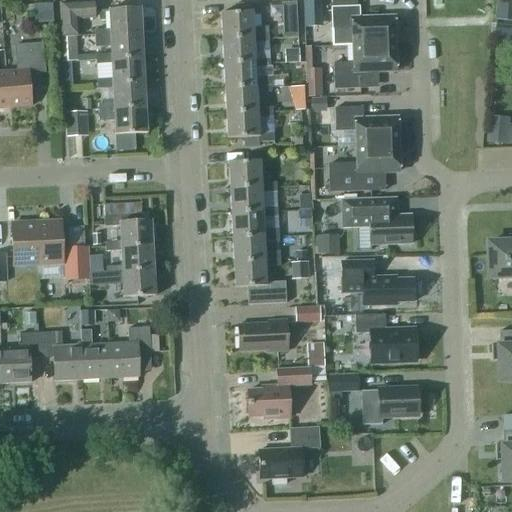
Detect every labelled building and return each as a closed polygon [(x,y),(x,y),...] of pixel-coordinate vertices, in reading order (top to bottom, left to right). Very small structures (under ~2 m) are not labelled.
[(511,0),(494,0),(493,20),(511,21),(511,0)] [(303,3),(303,15),(321,14),(320,2),(303,3)] [(93,19),(92,3),(58,5),(61,38),(77,37),(76,20),(93,19)] [(51,4),(32,4),(33,23),(52,22),(51,4)] [(279,4),(280,25),(296,25),(295,4),(279,4)] [(348,29),(348,46),(393,44),(392,17),(358,18),(357,6),(329,7),(330,30),(348,29)] [(94,31),(94,36),(141,34),(139,9),(107,11),(97,12),(98,22),(108,21),(109,30),(94,31)] [(219,43),(252,41),(252,43),(267,42),(266,27),(252,28),(251,12),(218,14),(219,43)] [(503,49),(504,43),(511,43),(511,31),(495,30),(493,48),(503,49)] [(95,55),(95,60),(142,57),(141,34),(94,36),(94,41),(109,40),(110,55),(95,55)] [(60,39),(61,62),(76,62),(75,38),(60,39)] [(219,43),(221,66),(253,65),(253,68),(268,67),(267,57),(253,58),(252,43),(252,41),(219,43)] [(15,72),(5,73),(8,109),(30,107),(27,75),(44,73),(41,44),(13,46),(15,72)] [(393,44),(348,46),(349,63),(331,63),(332,89),(360,88),(359,72),(394,71),(393,44)] [(303,48),(305,98),(321,97),(320,81),(310,81),(309,48),(303,48)] [(298,51),(283,52),(283,66),(299,66),(298,51)] [(96,81),(96,85),(143,83),(142,57),(95,60),(95,66),(99,65),(99,72),(111,71),(111,80),(96,81)] [(221,66),(222,91),(254,89),(255,92),(269,91),(269,78),(271,78),(270,67),(268,67),(253,68),(253,65),(221,66)] [(70,72),(58,73),(58,86),(71,85),(70,72)] [(97,105),(97,110),(144,108),(143,83),(96,85),(96,90),(111,89),(112,104),(97,105)] [(222,91),(223,117),(255,115),(256,117),(270,116),(270,107),(255,108),(255,92),(254,89),(222,91)] [(324,98),(309,99),(310,114),(325,113),(324,98)] [(354,131),(354,147),(396,145),(395,118),(361,119),(361,107),(333,108),(334,131),(354,131)] [(97,110),(97,115),(113,114),(114,135),(145,134),(144,108),(97,110)] [(64,113),(65,138),(86,137),(85,113),(64,113)] [(255,115),(223,117),(224,139),(244,138),(257,137),(257,141),(272,141),(271,133),(256,133),(256,117),(255,115)] [(511,127),(511,125),(486,123),(485,143),(511,145),(511,127)] [(257,137),(244,138),(244,147),(257,146),(257,141),(257,137)] [(396,145),(354,147),(355,163),(327,164),(328,192),(364,191),(363,173),(397,172),(396,145)] [(225,163),(227,190),(259,189),(259,192),(274,191),(273,182),(259,183),(258,161),(225,163)] [(227,190),(229,217),(260,215),(260,217),(276,216),(275,207),(260,208),(259,192),(259,189),(227,190)] [(309,194),(298,195),(299,209),(310,209),(309,194)] [(410,244),(409,216),(370,216),(370,200),(341,200),(341,227),(368,226),(368,245),(410,244)] [(138,204),(101,206),(102,218),(139,216),(138,204)] [(311,212),(298,213),(299,226),(311,226),(311,212)] [(229,217),(230,241),(261,239),(262,242),(277,241),(276,228),(261,229),(260,217),(260,215),(229,217)] [(151,247),(150,221),(118,223),(118,218),(104,219),(104,227),(118,226),(119,242),(119,248),(151,247)] [(60,221),(35,223),(36,265),(61,264),(60,221)] [(36,265),(35,223),(10,224),(11,267),(36,265)] [(98,234),(90,235),(90,246),(98,246),(98,234)] [(486,242),(487,278),(511,277),(511,234),(506,235),(506,242),(486,242)] [(338,254),(337,236),(316,236),(316,255),(338,254)] [(230,241),(231,263),(263,262),(263,266),(278,266),(277,252),(262,253),(262,242),(261,239),(230,241)] [(120,272),(152,271),(151,247),(119,248),(119,242),(105,243),(105,252),(119,252),(120,267),(120,272)] [(68,281),(88,281),(86,249),(67,249),(68,281)] [(293,252),(294,261),(306,261),(305,252),(293,252)] [(339,262),(340,279),(360,279),(361,306),(395,306),(395,303),(412,302),(411,279),(394,280),(394,277),(372,277),(371,261),(339,262)] [(263,262),(231,263),(232,287),(245,287),(246,305),(284,302),(283,281),(264,282),(263,266),(263,262)] [(307,264),(293,265),(294,279),(307,278),(307,264)] [(120,272),(120,267),(106,268),(106,277),(121,277),(122,297),(154,296),(152,271),(120,272)] [(293,309),(294,324),(318,323),(317,307),(293,309)] [(383,315),(355,316),(357,364),(414,362),(413,332),(384,333),(383,315)] [(88,316),(77,317),(78,332),(88,332),(88,316)] [(238,351),(268,349),(268,352),(286,351),(284,320),(266,321),(266,323),(237,325),(238,351)] [(126,341),(107,342),(109,379),(137,378),(136,352),(148,352),(147,329),(126,330),(126,341)] [(511,330),(498,332),(498,345),(490,345),(491,361),(498,361),(499,381),(511,380),(511,330)] [(78,332),(79,345),(81,381),(109,379),(107,342),(89,343),(88,332),(78,332)] [(60,333),(34,334),(35,358),(51,358),(52,382),(81,381),(79,345),(60,346),(60,333)] [(18,348),(0,349),(0,375),(0,384),(29,383),(28,359),(35,358),(34,334),(17,335),(18,348)] [(324,351),(307,352),(308,368),(325,367),(324,351)] [(274,388),(246,390),(248,416),(263,416),(263,419),(289,417),(287,385),(309,384),(308,368),(276,369),(277,385),(273,386),(274,388)] [(331,380),(332,395),(358,393),(357,379),(331,380)] [(416,415),(415,389),(361,391),(363,425),(380,425),(380,417),(416,415)] [(258,450),(260,479),(272,478),(272,484),(286,484),(285,478),(302,477),(300,448),(319,447),(318,427),(289,428),(290,448),(258,450)] [(495,445),(495,461),(502,461),(503,481),(511,480),(511,431),(502,432),(503,445),(495,445)]
